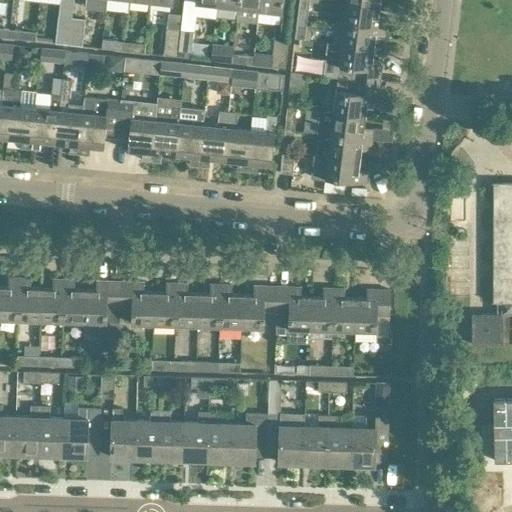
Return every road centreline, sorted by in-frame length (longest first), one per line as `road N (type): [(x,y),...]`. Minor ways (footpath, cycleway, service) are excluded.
road 1 (residential): [(0,184),(400,220),(420,201),(446,0)]
road 2 (residential): [(127,511),(0,507)]
